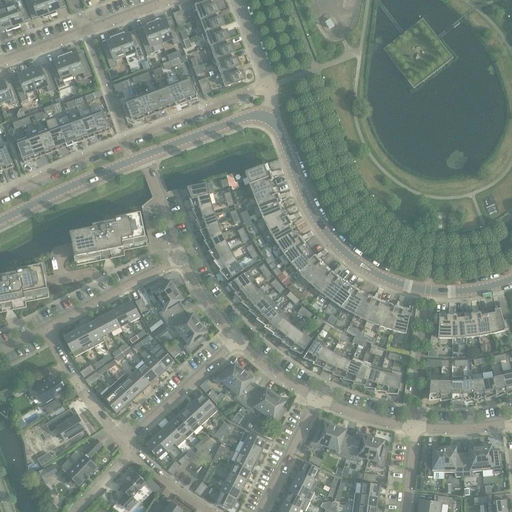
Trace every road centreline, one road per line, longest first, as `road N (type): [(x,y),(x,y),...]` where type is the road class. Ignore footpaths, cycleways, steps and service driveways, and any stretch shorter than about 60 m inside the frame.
road 1 (tertiary): [(266,119),(278,129),(307,204),(354,261),(427,290),(465,291),(511,278)]
road 2 (residential): [(0,197),(269,86)]
road 3 (residential): [(0,60),(165,0)]
road 4 (tertiary): [(0,220),(142,156)]
road 5 (residential): [(122,443),(237,339)]
road 6 (residential): [(45,327),(181,256)]
road 7 (residential): [(122,443),(45,327)]
road 8 (tertiary): [(142,156),(266,119)]
road 9 (residential): [(259,511),(317,397)]
